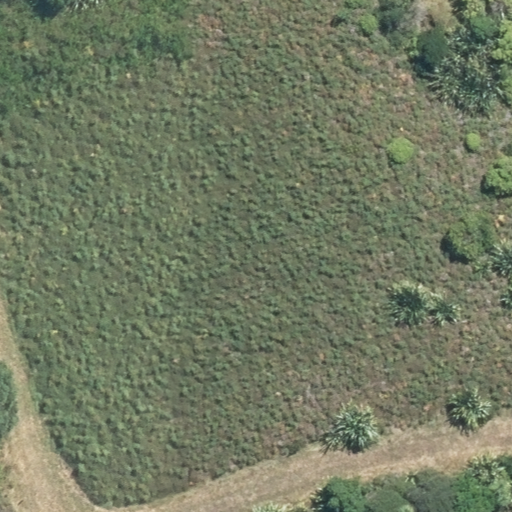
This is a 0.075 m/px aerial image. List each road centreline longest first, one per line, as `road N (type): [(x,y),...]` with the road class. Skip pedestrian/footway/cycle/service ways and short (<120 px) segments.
road 1 (track): [(90,511),(0,233)]
road 2 (track): [(511,423),(242,511)]
